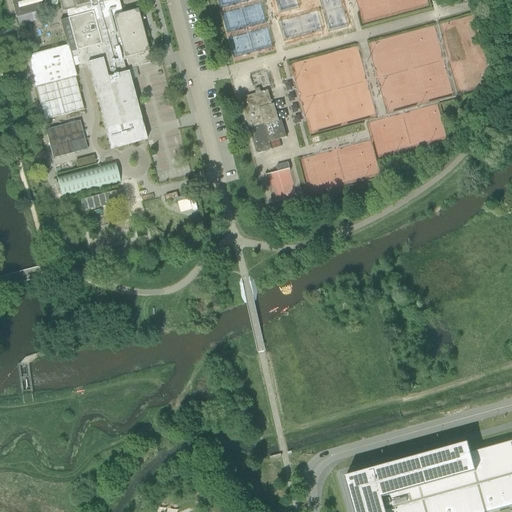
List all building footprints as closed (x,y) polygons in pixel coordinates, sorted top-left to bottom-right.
[(10,0),(15,18),(16,18),(18,26),(43,19),(41,11),(42,11),(39,0),(10,0)] [(66,46),(26,56),(34,88),(35,88),(44,120),(83,109),(75,77),(76,77),(73,67),(79,65),(80,66),(87,64),(105,130),(107,135),(106,135),(110,149),(146,140),(142,125),(140,121),(141,120),(128,72),(125,72),(122,59),(125,58),(128,69),(147,64),(151,63),(148,52),(148,49),(137,9),(122,14),(118,0),(58,0),(62,13),(62,12),(65,11),(67,19),(59,21),(66,46)] [(13,35),(5,37),(8,47),(16,45),(13,35)] [(259,89),(255,90),(256,94),(240,99),(256,155),(271,150),(264,126),(279,122),(274,104),(272,105),(268,91),(261,93),(259,89)] [(46,130),(45,130),(52,159),(87,150),(79,121),(46,130)] [(119,182),(113,161),(55,177),(61,198),(119,182)] [(288,163),(276,166),(278,172),(290,169),(288,163)] [(121,190),(79,200),(82,212),(124,201),(121,190)] [(511,441),(511,442),(471,453),(468,443),(468,442),(452,447),(447,448),(372,469),(363,471),(344,477),(353,511),(491,511),(511,506),(511,441)]
